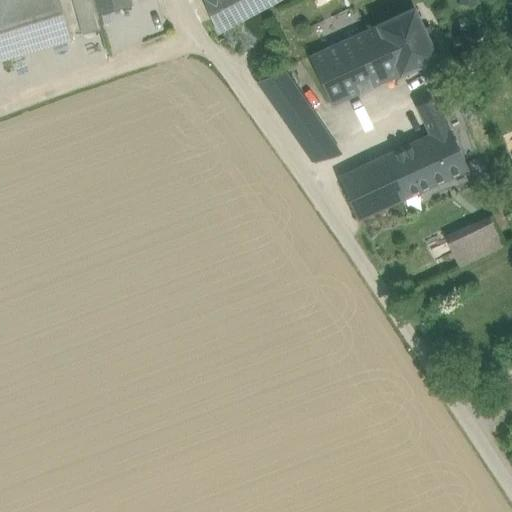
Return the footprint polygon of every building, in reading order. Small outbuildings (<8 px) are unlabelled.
[(59,0),(0,0),(0,60),(71,39),(59,0)] [(95,14),(91,0),(75,0),(85,34),(100,30),(95,14)] [(123,0),(91,0),(95,14),(125,5),(123,0)] [(203,0),(217,34),(279,0),(203,0)] [(414,9),(377,26),(378,27),(399,74),(400,75),(436,58),(414,9)] [(378,27),(310,58),(332,105),(399,74),(378,27)] [(312,113),(283,70),(256,82),(287,126),(312,113)] [(431,135),(339,178),(358,220),(467,169),(434,99),(418,106),(431,135)] [(312,113),(287,126),(312,162),(341,155),(312,113)] [(489,217),(445,238),(459,267),(502,247),(489,217)]
